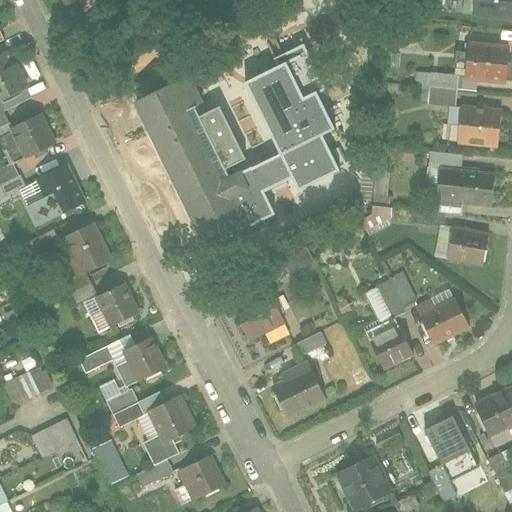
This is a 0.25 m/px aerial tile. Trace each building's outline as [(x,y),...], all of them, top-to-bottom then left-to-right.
[(511,0),(469,0),(469,14),(511,16),(511,0)] [(201,95),(189,73),(135,100),(209,247),(278,212),(267,191),(293,178),(299,191),(343,169),(325,133),(337,127),(318,89),(327,85),(305,42),(274,57),(277,64),(245,80),(281,151),(230,176),(225,167),(245,157),(220,107),(201,117),(193,100),(201,95)] [(468,79),(507,79),(507,46),(468,47),(468,79)] [(0,100),(18,92),(2,57),(0,57),(0,100)] [(429,84),(428,99),(455,100),(456,73),(416,72),(416,84),(429,84)] [(94,104),(105,126),(123,117),(113,95),(94,104)] [(501,144),(502,111),(464,110),(463,142),(501,144)] [(51,151),(39,121),(14,131),(25,161),(51,151)] [(79,207),(62,170),(36,182),(53,219),(79,207)] [(495,201),(495,172),(451,172),(451,201),(495,201)] [(369,206),(369,217),(361,217),(361,224),(389,225),(389,207),(369,206)] [(487,263),(493,235),(459,229),(454,257),(487,263)] [(27,241),(32,253),(58,242),(53,230),(27,241)] [(104,264),(89,230),(67,240),(82,274),(104,264)] [(264,280),(312,264),(307,250),(260,267),(264,280)] [(131,317),(115,287),(96,296),(112,326),(131,317)] [(472,330),(457,299),(422,316),(437,347),(472,330)] [(284,325),(271,300),(241,315),(254,341),(284,325)] [(414,354),(401,329),(376,342),(389,367),(414,354)] [(321,331),(293,344),(298,356),(327,343),(321,331)] [(159,372),(144,342),(119,355),(134,384),(159,372)] [(323,397),(308,367),(273,386),(288,415),(323,397)] [(2,385),(15,408),(40,394),(26,371),(2,385)] [(511,386),(503,391),(511,412),(511,386)] [(511,412),(503,391),(474,404),(487,434),(511,423),(511,412)] [(185,432),(170,401),(147,411),(162,443),(185,432)] [(100,436),(117,429),(112,416),(95,423),(100,436)] [(30,436),(42,459),(77,440),(65,418),(30,436)] [(461,443),(451,420),(423,432),(433,455),(461,443)] [(91,449),(109,485),(127,476),(110,440),(91,449)] [(490,457),(509,508),(511,507),(511,476),(503,452),(490,457)] [(218,490),(202,459),(181,470),(197,501),(218,490)] [(363,461),(332,475),(348,510),(379,496),(363,461)]
